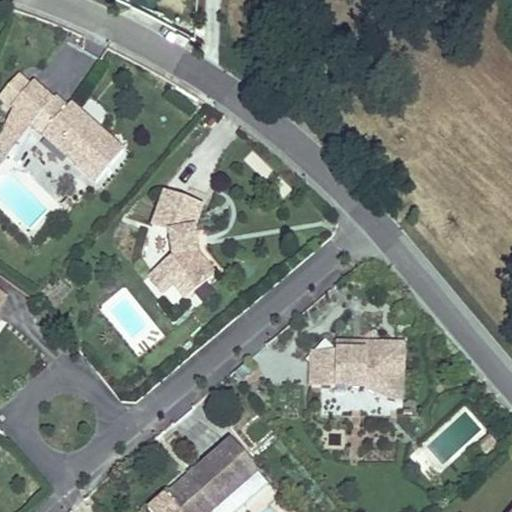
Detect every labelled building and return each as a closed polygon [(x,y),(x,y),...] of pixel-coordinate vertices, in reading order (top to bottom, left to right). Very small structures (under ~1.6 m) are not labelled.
[(18,77),(0,98),(12,108),(30,88),(18,77)] [(34,84),(30,88),(12,108),(14,110),(0,137),(0,149),(6,155),(32,126),(53,102),(34,84)] [(56,98),(53,102),(32,126),(96,183),(124,152),(97,128),(94,132),(89,128),(92,124),(71,105),(68,109),(56,98)] [(97,128),(92,124),(89,128),(94,132),(97,128)] [(202,207),(164,193),(152,228),(169,234),(173,257),(159,269),(173,286),(185,301),(215,276),(198,255),(192,256),(188,231),(194,230),(202,207)] [(75,207),(67,200),(61,207),(69,215),(75,207)] [(198,255),(194,230),(188,231),(192,256),(198,255)] [(173,286),(159,269),(149,276),(163,294),(173,286)] [(206,285),(195,294),(203,303),(214,294),(206,285)] [(388,323),(374,322),(374,331),(387,332),(388,323)] [(385,399),(403,403),(404,345),(337,344),(337,352),(326,341),(306,360),(311,365),(310,386),(336,387),(345,387),(365,388),(385,399)] [(489,436),(478,446),(486,455),(497,445),(489,436)] [(211,511),(258,473),(231,441),(149,511),(211,511)]
